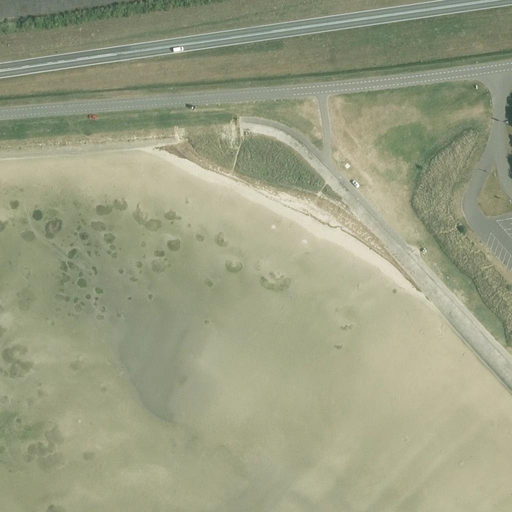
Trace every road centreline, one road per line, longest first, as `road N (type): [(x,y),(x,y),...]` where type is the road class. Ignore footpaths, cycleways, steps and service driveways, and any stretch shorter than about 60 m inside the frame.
road 1 (unclassified): [(0,115),(511,66)]
road 2 (trunk): [(0,71),(498,0)]
